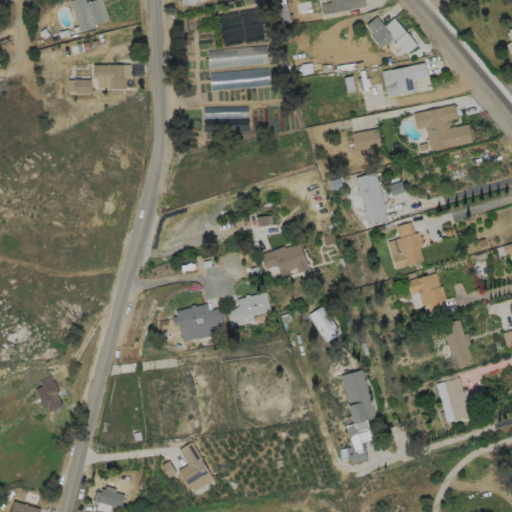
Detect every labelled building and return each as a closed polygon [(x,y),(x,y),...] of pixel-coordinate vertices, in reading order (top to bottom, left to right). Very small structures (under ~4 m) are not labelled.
[(84,0),(85,2),(91,0),(101,0),(108,20),(93,25),(94,28),(79,32),(69,0),(84,0)] [(363,0),(364,2),(363,2),(364,6),(343,10),(344,13),(337,15),(336,11),(320,14),(317,0),(363,0)] [(375,16),(383,25),(392,17),(416,45),(405,54),(391,38),(380,48),(370,36),(372,34),(364,25),(375,16)] [(413,79),(415,90),(386,96),(380,71),(423,62),(426,77),(413,79)] [(124,76),(124,88),(109,88),(109,76),(92,76),(92,64),(122,64),(122,76),(124,76)] [(67,93),(89,93),(90,79),(68,79),(67,93)] [(444,121),(444,122),(447,121),(448,127),(445,127),(445,129),(450,128),(450,127),(454,126),(464,124),(468,142),(429,151),(424,127),(415,129),(411,113),(452,104),(455,119),(444,121)] [(351,133),(354,150),(380,146),(377,128),(351,133)] [(384,218),(367,223),(354,177),(374,171),(383,205),(381,206),(384,218)] [(256,217),(256,225),(271,223),(270,215),(256,217)] [(409,221),(413,233),(416,232),(420,245),(418,246),(422,260),(418,261),(420,267),(415,268),(413,262),(403,265),(403,266),(393,269),(390,256),(398,254),(394,238),(397,237),(393,226),(409,221)] [(298,242),(308,268),(297,273),(295,267),(288,270),(289,275),(281,278),(275,264),(264,268),(259,255),(283,245),(284,248),(298,242)] [(434,272),(438,286),(441,285),(444,298),(441,299),(444,311),(429,316),(426,304),(420,305),(416,292),(409,294),(405,280),(414,277),(414,278),(434,272)] [(264,291),(269,310),(242,317),(243,322),(229,326),(225,310),(238,306),(236,299),(244,297),(243,295),(247,294),(248,295),(264,291)] [(216,300),(222,323),(210,326),(212,334),(195,338),(194,334),(184,336),(182,328),(178,330),(177,324),(172,325),(170,317),(175,316),(173,311),(189,307),(189,305),(193,304),(194,306),(216,300)] [(337,333),(321,306),(307,314),(323,342),(337,333)] [(457,318),(462,333),(465,332),(469,345),(466,346),(471,362),(457,367),(453,355),(449,356),(439,324),(457,318)] [(505,346),(511,344),(511,329),(502,331),(505,346)] [(366,459),(352,463),(346,458),(344,449),(349,447),(344,426),(351,424),(346,406),(348,405),(339,375),(360,370),(379,437),(361,442),(364,451),(363,451),(366,459)] [(55,393),(58,398),(61,396),(65,404),(45,413),(33,389),(40,386),(38,380),(50,374),(58,392),(55,393)] [(457,377),(461,389),(464,388),(472,414),(445,422),(434,384),(457,377)] [(212,479),(190,493),(176,470),(186,464),(177,449),(190,441),(201,459),(200,460),(212,479)] [(114,488),(114,492),(123,494),(119,509),(109,506),(108,511),(95,509),(97,502),(96,501),(100,488),(103,489),(104,486),(114,488)] [(39,508),(37,511),(9,511),(12,501),(39,508)]
